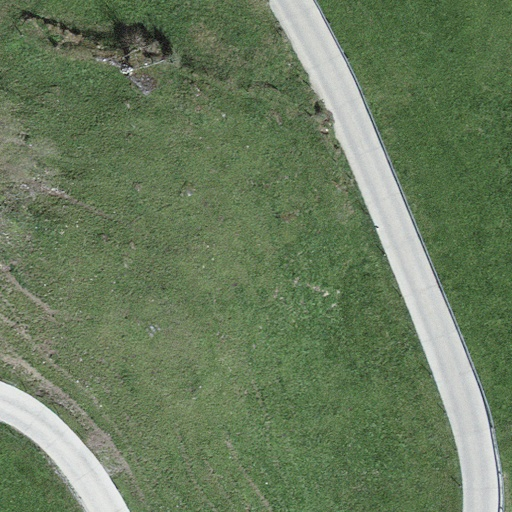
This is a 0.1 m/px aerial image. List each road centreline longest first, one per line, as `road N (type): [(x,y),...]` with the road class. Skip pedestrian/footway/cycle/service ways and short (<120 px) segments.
road 1 (unclassified): [(288,0),(450,367),(476,511)]
road 2 (unclassified): [(105,511),(47,431),(0,404)]
